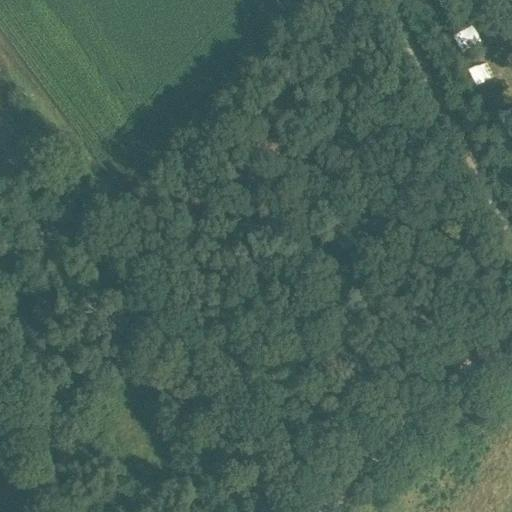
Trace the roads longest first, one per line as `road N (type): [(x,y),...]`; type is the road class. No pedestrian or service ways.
road 1 (track): [(385,0),(511,237)]
road 2 (track): [(511,333),(332,511)]
